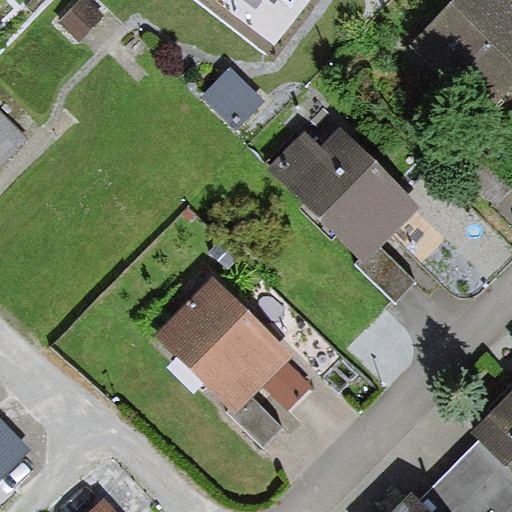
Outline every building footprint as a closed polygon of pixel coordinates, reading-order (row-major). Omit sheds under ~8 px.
[(299,0),(255,0),(282,21),(299,0)] [(511,87),(511,0),(440,0),(388,53),(440,106),(458,88),(485,114),(511,87)] [(238,64),(203,100),(245,143),(281,107),(238,64)] [(0,174),(34,140),(0,107),(0,174)] [(326,109),(253,182),(349,277),(422,205),(326,109)] [(288,357),(209,269),(142,328),(222,416),(288,357)] [(511,400),(478,435),(511,469),(511,400)] [(0,496),(39,455),(0,418),(0,496)]
